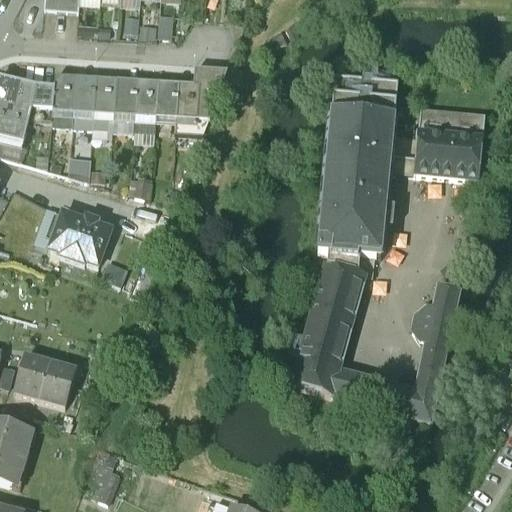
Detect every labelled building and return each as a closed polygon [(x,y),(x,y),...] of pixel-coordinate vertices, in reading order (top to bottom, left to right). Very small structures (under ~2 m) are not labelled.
[(55,17),(56,0),(44,0),(43,15),(55,17)] [(66,17),(67,0),(56,0),(55,17),(66,17)] [(80,3),(79,0),(67,0),(66,17),(79,18),(80,3)] [(193,93),(179,92),(175,141),(195,142),(197,128),(209,129),(228,78),(194,75),(193,93)] [(36,92),(0,82),(0,143),(22,149),(27,134),(34,134),(35,130),(52,132),(52,116),(54,93),(36,92)] [(76,84),(55,82),(54,93),(52,116),(74,118),(76,84)] [(97,86),(76,84),(74,118),(94,119),(97,86)] [(326,271),(293,393),(429,429),(440,380),(458,297),(438,294),(433,316),(426,315),(415,322),(412,337),(419,348),(426,350),(421,375),(416,399),(337,378),(363,283),(370,284),(372,265),(380,266),(383,235),(391,236),(393,215),(385,215),(388,180),(413,182),(413,183),(478,189),(484,124),(420,117),(417,143),(392,141),(397,91),(334,85),(317,260),(327,261),(326,271)] [(117,87),(97,86),(94,119),(114,121),(117,87)] [(138,89),(117,87),(114,121),(135,123),(138,89)] [(159,90),(138,89),(135,123),(156,124),(159,90)] [(179,92),(159,90),(156,124),(174,126),(173,140),(175,141),(179,92)] [(22,149),(0,143),(0,161),(18,167),(22,149)] [(65,163),(50,161),(49,176),(65,181),(65,163)] [(90,168),(70,166),(69,182),(89,188),(90,168)] [(84,229),(62,221),(49,256),(61,261),(60,263),(84,272),(85,269),(98,274),(111,239),(96,233),(97,229),(85,225),(84,229)] [(104,288),(127,293),(131,274),(107,270),(104,288)] [(50,371),(25,363),(14,399),(39,406),(50,371)] [(75,378),(50,371),(39,406),(64,414),(75,378)] [(14,376),(2,373),(0,378),(0,395),(8,398),(14,376)] [(27,438),(0,429),(0,490),(10,494),(15,479),(20,481),(28,453),(23,452),(27,438)] [(100,473),(94,487),(104,491),(109,478),(100,473)] [(109,478),(104,491),(114,496),(119,482),(109,478)] [(98,506),(104,491),(94,487),(89,503),(98,506)] [(114,496),(104,491),(98,506),(108,509),(114,496)]
